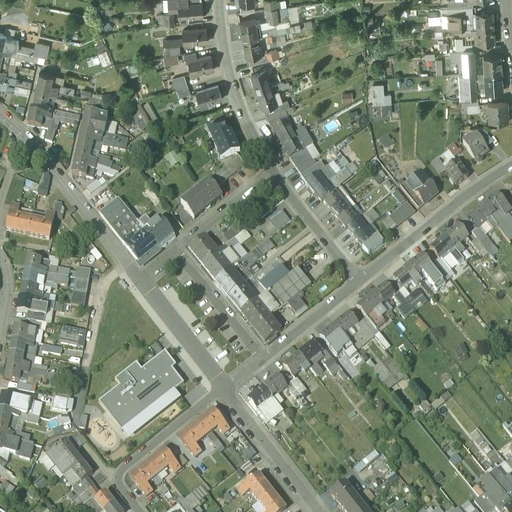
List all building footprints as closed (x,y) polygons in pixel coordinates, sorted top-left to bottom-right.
[(191,3),(189,4),(188,0),(169,0),(170,11),(180,10),(181,22),(190,21),(190,19),(204,17),(202,3),(191,3)] [(265,11),(280,8),(279,1),(275,1),(275,0),(266,0),(264,0),(265,11)] [(462,0),(460,0),(448,1),(448,9),(473,7),(472,1),(463,1),(462,0)] [(254,4),(240,5),(240,13),(254,11),(254,4)] [(289,21),(287,8),(277,9),(279,22),(289,21)] [(279,22),(277,9),(265,11),(267,24),(279,22)] [(493,11),(475,13),(477,28),(494,27),(493,11)] [(159,26),(175,25),(174,13),(159,14),(159,26)] [(477,28),(475,13),(472,13),(465,14),(466,29),(477,28)] [(458,14),(448,15),(450,30),(466,29),(465,14),(458,14)] [(255,20),(241,22),(244,40),(259,37),(255,20)] [(15,31),(0,27),(0,33),(6,35),(6,38),(12,39),(13,36),(14,37),(15,31)] [(494,27),(477,28),(478,44),(495,43),(494,27)] [(205,28),(183,30),(184,44),(206,42),(205,28)] [(12,39),(6,38),(6,35),(0,33),(0,47),(11,50),(16,51),(17,47),(19,47),(19,46),(18,45),(19,41),(12,39)] [(275,40),(276,46),(286,43),(284,33),(275,34),(276,40),(275,40)] [(259,37),(244,40),(247,58),(262,56),(259,37)] [(48,46),(36,43),(35,49),(35,50),(47,52),(48,46)] [(179,45),(163,48),(164,57),(180,54),(179,45)] [(35,49),(19,46),(19,47),(17,47),(16,51),(34,55),(35,50),(35,49)] [(11,50),(0,47),(0,61),(0,62),(2,53),(10,55),(11,50)] [(16,51),(11,50),(10,55),(10,56),(33,61),(34,55),(16,51)] [(47,52),(35,50),(34,55),(38,56),(46,58),(47,52)] [(267,60),(278,58),(276,50),(265,53),(267,60)] [(483,56),(483,66),(474,66),(472,50),(462,51),(463,62),(464,73),(474,73),(484,72),(502,71),(501,55),(493,55),(493,52),(488,52),(488,56),(483,56)] [(450,52),(451,63),(458,62),(463,62),(462,51),(456,52),(450,52)] [(210,56),(189,61),(192,74),(213,70),(210,56)] [(264,68),(279,63),(278,58),(262,62),(264,68)] [(266,70),(252,75),(258,93),(272,88),(266,70)] [(474,73),(464,73),(459,74),(460,92),(475,91),(503,89),(502,71),(484,72),(474,73)] [(53,76),(39,73),(36,87),(57,91),(58,86),(51,85),(53,76)] [(173,78),(180,97),(191,93),(184,74),(173,78)] [(4,81),(0,80),(0,89),(5,90),(8,77),(5,76),(4,81)] [(16,79),(8,77),(5,90),(13,92),(16,79)] [(218,85),(197,91),(201,105),(222,99),(218,85)] [(373,105),(391,103),(390,94),(383,95),(382,85),(372,85),(373,105)] [(57,91),(36,87),(33,100),(47,103),(49,95),(56,96),(57,91)] [(272,88),(258,93),(263,110),(277,105),(272,88)] [(83,89),(81,96),(91,98),(92,91),(83,89)] [(353,92),(343,93),(344,101),(353,101),(353,92)] [(475,98),(462,99),(462,113),(468,112),(468,105),(478,104),(478,97),(475,98)] [(47,103),(33,100),(30,113),(51,118),(53,113),(45,111),(47,103)] [(263,110),(266,119),(285,110),(289,108),(286,101),(277,105),(263,110)] [(505,102),(488,103),(489,121),(497,120),(497,123),(508,122),(507,111),(506,111),(505,102)] [(159,123),(149,106),(145,108),(155,126),(159,123)] [(289,108),(285,110),(288,114),(296,110),(294,106),(289,108)] [(266,119),(271,128),(284,121),(282,117),(288,115),(285,110),(266,119)] [(108,117),(86,112),(80,137),(102,141),(103,141),(104,135),(108,117)] [(51,118),(30,113),(27,126),(41,129),(43,120),(51,122),(51,118)] [(73,122),(51,118),(51,122),(43,120),(41,129),(48,131),(51,131),(56,132),(57,127),(58,124),(60,125),(72,127),(73,122)] [(225,119),(206,128),(207,128),(221,161),(220,161),(220,162),(240,153),(239,152),(238,153),(233,139),(234,139),(233,138),(232,139),(230,134),(231,134),(231,133),(230,134),(224,120),(225,120),(225,119)] [(293,137),(284,121),(271,128),(280,144),(293,137)] [(301,126),(292,131),(295,136),(304,131),(301,126)] [(486,138),(479,129),(470,129),(475,136),(480,143),(486,138)] [(51,131),(48,131),(45,142),(52,145),(56,132),(51,131)] [(295,136),(293,137),(302,153),(306,151),(313,147),(304,131),(295,136)] [(115,138),(104,135),(103,141),(113,144),(115,138)] [(480,143),(475,136),(462,146),(475,163),(488,153),(480,143)] [(102,141),(80,137),(77,149),(91,152),(93,144),(101,145),(102,141)] [(302,153),(293,137),(280,144),(284,151),(281,153),(284,158),(287,157),(289,160),(302,153)] [(386,150),(393,146),(388,137),(381,141),(386,150)] [(128,141),(115,138),(113,144),(126,147),(128,141)] [(458,153),(453,146),(447,150),(453,160),(462,154),(460,151),(458,153)] [(91,152),(77,149),(75,162),(96,167),(97,162),(89,160),(91,152)] [(302,153),(289,160),(298,174),(313,163),(306,151),(302,153)] [(172,168),(181,162),(174,153),(165,159),(172,168)] [(238,158),(224,169),(231,178),(245,167),(238,158)] [(446,171),(437,160),(431,165),(439,177),(446,171)] [(96,167),(75,162),(72,176),(85,179),(86,178),(87,170),(95,171),(96,167)] [(316,168),(313,163),(298,174),(301,178),(316,168)] [(468,179),(456,164),(444,172),(450,180),(448,182),(452,187),(454,186),(456,188),(468,179)] [(321,165),(301,179),(307,185),(317,177),(325,187),(335,179),(327,169),(325,171),(321,165)] [(110,171),(96,167),(95,171),(109,176),(110,171)] [(224,169),(209,182),(216,190),(231,178),(224,169)] [(95,171),(87,170),(86,178),(93,180),(95,171)] [(339,187),(351,177),(345,171),(325,187),(332,196),(340,189),(339,187)] [(48,197),(52,175),(43,174),(39,195),(48,197)] [(427,183),(420,174),(406,185),(414,194),(427,183)] [(325,187),(317,177),(307,185),(314,195),(325,187)] [(27,181),(25,189),(32,192),(35,184),(27,181)] [(101,188),(96,182),(86,190),(91,196),(101,188)] [(209,183),(182,205),(181,204),(194,221),(194,220),(221,198),(222,199),(216,190),(209,182),(209,183)] [(427,183),(414,194),(424,207),(437,196),(427,183)] [(414,194),(406,185),(400,190),(418,212),(424,207),(414,194)] [(332,196),(325,187),(314,195),(322,205),(324,203),(332,196)] [(398,192),(393,195),(400,204),(405,201),(398,192)] [(341,204),(334,195),(332,196),(324,203),(331,213),(341,204)] [(497,196),(482,208),(491,220),(499,213),(504,220),(508,217),(511,215),(497,196)] [(348,199),(341,204),(348,213),(355,208),(348,199)] [(130,215),(119,200),(100,215),(111,229),(130,215)] [(341,204),(331,213),(338,222),(348,213),(341,204)] [(20,207),(12,205),(6,231),(28,236),(31,219),(18,216),(20,207)] [(415,214),(407,205),(389,219),(397,228),(415,214)] [(352,218),(359,213),(355,208),(348,213),(352,218)] [(482,208),(468,219),(476,230),(477,231),(479,230),(491,220),(482,208)] [(45,222),(31,219),(28,236),(50,241),(55,215),(47,213),(45,222)] [(280,231),(290,223),(281,213),(271,221),(280,231)] [(352,218),(348,213),(338,222),(346,231),(347,230),(356,223),(352,218)] [(491,220),(509,244),(511,241),(511,222),(508,217),(504,220),(499,213),(491,220)] [(139,226),(130,215),(111,229),(140,266),(159,251),(139,226)] [(365,216),(358,222),(365,231),(373,225),(365,216)] [(397,228),(389,219),(384,223),(392,233),(397,228)] [(175,239),(161,221),(152,228),(146,220),(139,226),(159,251),(175,239)] [(356,223),(347,230),(355,240),(365,231),(358,222),(356,223)] [(459,226),(444,238),(454,249),(468,238),(459,226)] [(472,234),(491,257),(497,252),(479,230),(477,231),(476,230),(472,234)] [(373,241),(365,231),(355,240),(362,249),(373,241)] [(218,254),(205,238),(189,251),(202,267),(218,254)] [(377,238),(373,241),(362,249),(368,257),(383,245),(377,238)] [(444,238),(430,249),(439,261),(441,260),(448,254),(454,249),(444,238)] [(218,254),(202,267),(215,283),(239,264),(226,247),(218,254)] [(454,249),(448,254),(458,266),(463,261),(454,249)] [(417,279),(431,268),(431,267),(422,256),(408,267),(417,279)] [(247,257),(239,264),(246,272),(254,266),(247,257)] [(36,260),(27,258),(25,272),(46,276),(47,271),(39,270),(41,261),(36,260)] [(435,263),(449,280),(454,276),(441,260),(439,261),(435,263)] [(48,262),(41,261),(39,270),(47,271),(46,276),(56,277),(57,270),(47,268),(48,262)] [(239,264),(215,283),(228,299),(244,286),(235,274),(238,272),(244,279),(248,275),(246,272),(239,264)] [(259,286),(266,295),(289,277),(281,267),(259,286)] [(408,267),(393,279),(402,290),(411,283),(415,288),(421,284),(417,279),(408,267)] [(449,281),(438,267),(433,271),(444,285),(449,281)] [(431,268),(417,279),(421,284),(425,280),(436,293),(445,286),(444,285),(433,271),(431,268)] [(91,271),(77,269),(76,280),(89,282),(91,271)] [(298,269),(266,295),(279,311),(297,297),(311,285),(298,269)] [(46,276),(25,272),(23,285),(36,287),(38,279),(45,280),(46,276)] [(45,280),(38,279),(36,287),(44,289),(45,284),(67,287),(68,279),(56,277),(46,276),(45,280)] [(89,282),(76,280),(73,293),(86,295),(89,282)] [(36,287),(23,285),(20,298),(42,301),(43,297),(35,296),(36,287)] [(385,285),(371,297),(380,308),(393,298),(394,297),(394,296),(385,285)] [(257,302),(244,286),(228,299),(241,315),(257,302)] [(44,289),(36,287),(35,296),(43,297),(42,301),(42,302),(49,303),(50,296),(43,295),(44,289)] [(410,307),(422,297),(418,291),(405,301),(410,307)] [(86,295),(73,293),(71,306),(84,308),(86,295)] [(413,313),(398,293),(394,296),(394,297),(393,298),(400,307),(396,311),(404,320),(413,313)] [(279,311),(266,295),(257,302),(241,315),(254,332),(270,319),(279,311)] [(305,307),(297,297),(287,305),(295,315),(305,307)] [(380,308),(371,297),(357,308),(366,319),(380,308)] [(42,301),(20,298),(19,298),(17,312),(27,313),(31,314),(45,317),(46,317),(47,310),(48,307),(42,306),(42,305),(41,305),(42,302),(42,301)] [(49,303),(42,302),(41,305),(42,305),(42,306),(48,307),(47,310),(53,312),(55,304),(49,303)] [(380,308),(366,319),(376,332),(385,325),(381,319),(386,315),(380,308)] [(45,317),(31,314),(27,313),(26,321),(42,324),(44,324),(45,317)] [(348,315),(335,326),(343,337),(357,326),(348,315)] [(281,333),(270,319),(254,332),(265,345),(281,333)] [(26,321),(23,321),(21,328),(29,330),(37,331),(41,332),(42,324),(26,321)] [(357,326),(343,337),(356,353),(374,338),(361,323),(357,326)] [(335,326),(320,337),(329,349),(336,343),(343,337),(335,326)] [(21,328),(15,327),(12,341),(34,345),(35,340),(27,339),(29,330),(21,328)] [(37,331),(29,330),(27,339),(35,340),(37,331)] [(80,335),(62,332),(60,344),(77,347),(80,335)] [(353,349),(343,337),(336,343),(345,355),(353,349)] [(390,348),(384,339),(380,342),(387,350),(390,348)] [(34,345),(12,341),(10,354),(24,356),(25,348),(33,350),(34,345)] [(311,344),(297,355),(306,366),(320,355),(311,344)] [(463,344),(454,349),(461,363),(470,358),(463,344)] [(62,350),(44,346),(43,351),(49,352),(48,354),(60,356),(61,357),(62,350),(62,349),(62,350)] [(33,350),(25,348),(24,356),(35,358),(36,353),(33,352),(33,350)] [(122,433),(128,440),(181,399),(176,392),(184,385),(171,368),(175,365),(165,353),(142,371),(137,364),(115,381),(120,388),(100,403),(112,419),(111,420),(122,434),(122,433)] [(24,356),(10,354),(8,367),(29,371),(30,366),(22,365),(24,356)] [(297,355),(283,366),(292,377),(306,366),(297,355)] [(35,358),(24,356),(22,364),(30,366),(29,371),(34,372),(35,367),(33,367),(35,358)] [(389,357),(372,371),(385,387),(392,381),(396,385),(402,380),(404,382),(407,380),(389,357)] [(29,371),(8,367),(5,381),(19,383),(21,374),(28,375),(29,371)] [(21,374),(19,383),(26,384),(28,377),(46,380),(47,374),(29,371),(28,375),(21,374)] [(47,374),(46,380),(56,382),(58,376),(47,374)] [(278,376),(264,388),(273,399),(287,388),(278,376)] [(273,399),(264,388),(263,388),(256,393),(255,391),(252,394),(253,396),(249,399),(258,411),(264,407),(273,400),(273,399)] [(15,400),(1,396),(0,402),(0,410),(20,415),(20,414),(21,410),(13,408),(15,400)] [(73,404),(73,403),(73,401),(54,398),(52,410),(66,413),(66,411),(71,412),(73,404)] [(21,410),(20,414),(27,417),(30,403),(15,400),(13,408),(21,410)] [(273,400),(264,407),(272,418),(282,411),(273,400)] [(20,415),(0,410),(0,423),(9,426),(11,418),(19,419),(20,415)] [(230,431),(213,410),(196,424),(207,438),(218,429),(223,436),(230,431)] [(67,415),(57,419),(60,428),(70,424),(67,415)] [(9,426),(0,423),(0,437),(13,441),(14,436),(7,434),(9,426)] [(207,438),(196,424),(178,439),(195,459),(201,454),(196,447),(207,438)] [(86,444),(78,434),(73,438),(82,448),(86,444)] [(13,441),(0,437),(0,451),(16,456),(19,443),(13,441)] [(82,448),(73,438),(69,441),(77,451),(82,448)] [(67,442),(48,457),(56,466),(74,452),(67,442)] [(34,447),(19,443),(16,456),(20,457),(19,459),(30,462),(34,447)] [(253,448),(242,453),(246,461),(257,456),(253,448)] [(165,450),(147,464),(158,477),(169,468),(175,475),(181,470),(165,450)] [(175,460),(182,469),(194,460),(187,451),(175,460)] [(74,452),(56,466),(60,472),(67,466),(72,473),(84,463),(74,452)] [(84,463),(72,473),(81,484),(82,483),(87,479),(92,475),(84,463)] [(362,463),(354,470),(357,475),(366,468),(362,463)] [(158,477),(147,464),(130,478),(147,498),(153,493),(147,486),(158,477)] [(67,466),(60,472),(65,478),(72,473),(67,466)] [(0,469),(0,477),(7,482),(12,476),(1,468),(0,469)] [(497,473),(490,479),(495,485),(496,486),(503,480),(497,473)] [(272,492),(259,475),(238,491),(243,498),(250,492),(259,503),(272,492)] [(43,478),(35,485),(40,490),(48,483),(43,478)] [(489,478),(482,484),(488,491),(495,485),(490,479),(489,478)] [(94,488),(87,479),(82,483),(89,492),(94,488)] [(377,485),(373,479),(367,483),(371,489),(377,485)] [(503,480),(496,486),(503,495),(511,489),(503,480)] [(345,484),(330,496),(342,511),(358,511),(364,508),(345,484)] [(482,484),(473,491),(483,503),(489,511),(492,511),(495,509),(487,499),(489,497),(486,493),(488,491),(482,484)] [(496,486),(495,485),(488,491),(486,493),(489,497),(487,499),(495,509),(497,511),(503,511),(504,511),(511,511),(511,505),(510,503),(503,495),(496,486)] [(94,488),(89,492),(95,500),(101,496),(94,488)] [(511,500),(511,490),(511,489),(503,495),(510,503),(511,500)] [(489,511),(483,503),(473,491),(472,491),(479,499),(474,503),(481,511),(489,511)] [(95,500),(95,501),(103,511),(104,511),(115,504),(106,492),(101,496),(95,500)] [(283,511),(286,510),(272,492),(259,503),(265,511),(283,511)] [(374,500),(368,492),(364,493),(360,496),(366,505),(374,500)] [(178,506),(182,511),(193,511),(200,507),(192,496),(178,506)]
